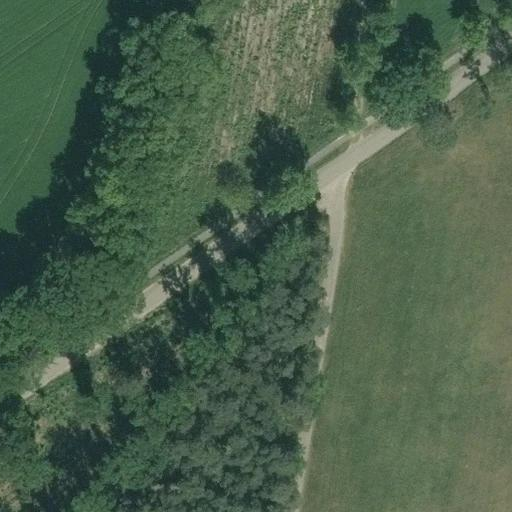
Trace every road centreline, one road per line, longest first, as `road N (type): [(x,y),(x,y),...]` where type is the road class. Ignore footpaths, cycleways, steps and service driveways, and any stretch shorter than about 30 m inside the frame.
road 1 (residential): [(511,41),(0,404)]
road 2 (track): [(372,0),(349,129)]
